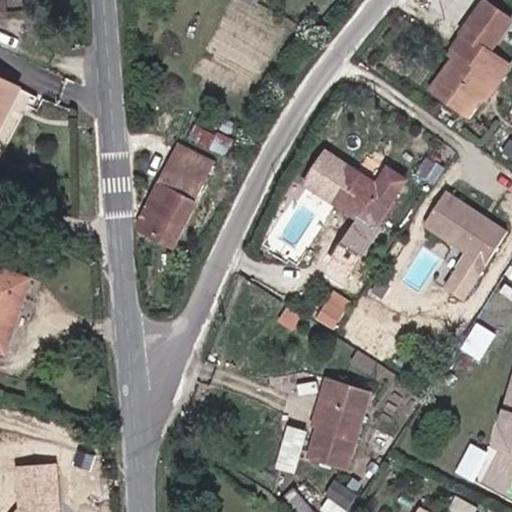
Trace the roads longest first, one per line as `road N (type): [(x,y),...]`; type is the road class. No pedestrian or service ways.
road 1 (unclassified): [(377,0),(281,141),(173,355),(157,380),(133,392)]
road 2 (tertiary): [(133,392),(106,0)]
road 3 (tertiary): [(141,511),(133,392)]
